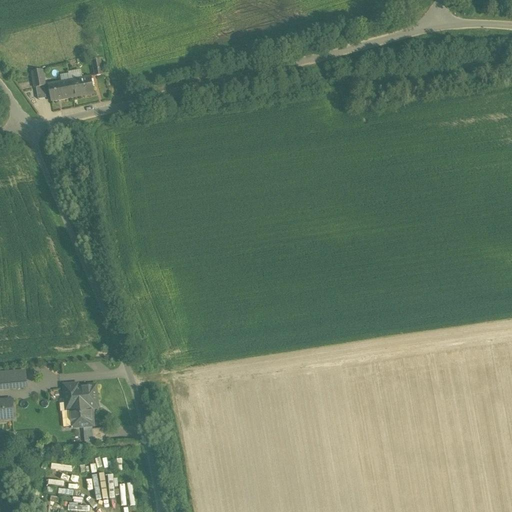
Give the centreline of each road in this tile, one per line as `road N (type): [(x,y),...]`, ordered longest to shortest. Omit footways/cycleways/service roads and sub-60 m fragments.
road 1 (unclassified): [(29,129),(432,24)]
road 2 (unclassified): [(162,511),(129,369),(29,129)]
